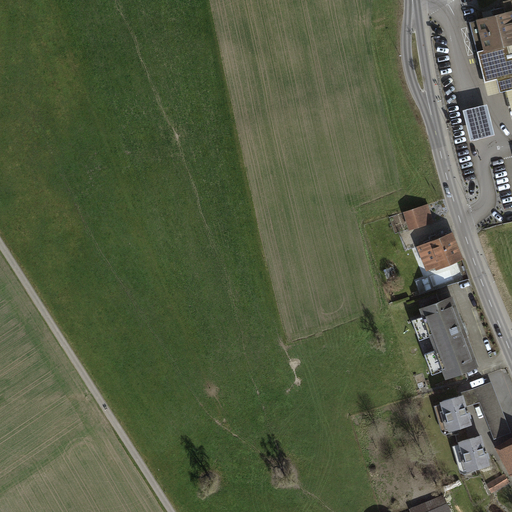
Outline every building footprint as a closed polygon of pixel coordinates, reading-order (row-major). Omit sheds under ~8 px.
[(470,22),(485,82),(496,79),(500,92),(511,89),(511,8),(510,0),(501,2),(502,7),(491,10),(493,16),(470,22)] [(487,104),(463,110),(470,140),(495,134),(487,104)] [(428,204),(405,212),(410,229),(433,221),(428,204)] [(432,243),(420,248),(427,266),(438,262),(439,265),(459,257),(451,236),(438,241),(437,237),(431,239),(432,243)] [(443,364),(448,376),(476,366),(464,335),(467,334),(462,323),(460,323),(450,298),(422,308),(427,319),(414,324),(420,340),(433,335),(438,349),(424,354),(430,369),(443,364)] [(480,400),(494,437),(508,432),(490,383),(475,388),(480,400)] [(461,393),(462,395),(465,405),(480,400),(475,388),(461,393)] [(462,395),(442,401),(450,429),(470,423),(465,405),(462,395)] [(480,436),(460,441),(468,469),(488,464),(480,436)] [(493,491),(509,482),(505,474),(489,483),(493,491)]
